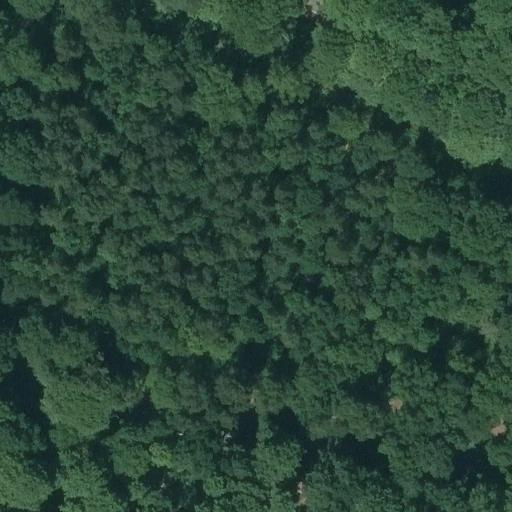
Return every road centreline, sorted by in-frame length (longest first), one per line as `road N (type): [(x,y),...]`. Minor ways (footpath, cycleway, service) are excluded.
road 1 (unclassified): [(0,428),(366,444),(511,462)]
road 2 (tertiary): [(511,97),(316,0)]
